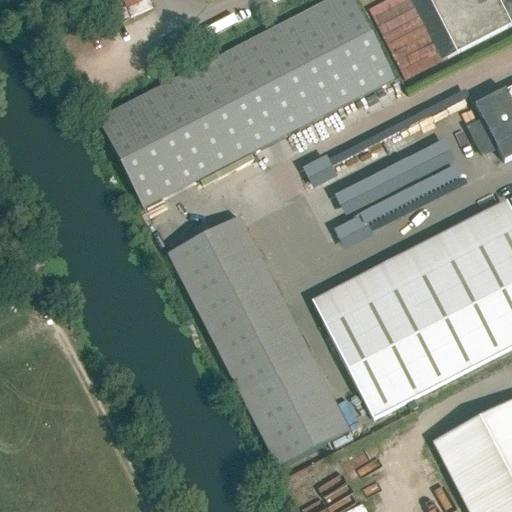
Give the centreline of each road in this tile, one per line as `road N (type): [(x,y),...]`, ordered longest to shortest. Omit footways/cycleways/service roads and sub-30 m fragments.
road 1 (unknown): [(511,169),(352,260),(311,252),(279,215),(277,195),(293,152),(511,36)]
road 2 (track): [(155,511),(59,326),(33,314),(0,325)]
